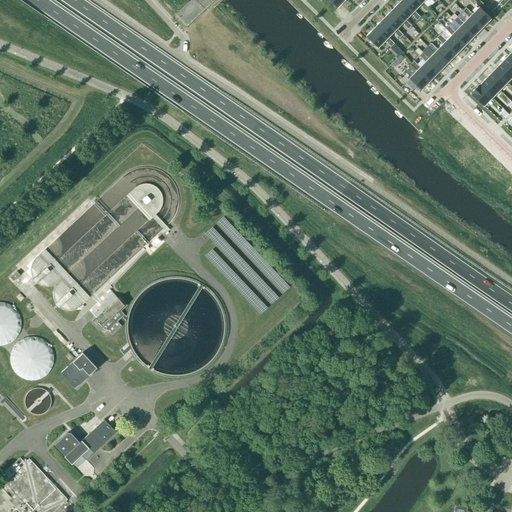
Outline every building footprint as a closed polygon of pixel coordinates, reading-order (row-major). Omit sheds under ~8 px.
[(417,0),(401,0),(401,1),(412,12),(414,11),(419,5),(426,11),(429,8),(422,2),(421,3),(417,0)] [(401,1),(392,10),(404,21),(405,19),(410,14),(417,20),(420,17),(414,11),(412,12),(401,1)] [(466,8),(462,11),(469,17),(470,16),(482,27),(490,18),(479,7),(472,14),(466,8)] [(392,10),(383,19),(395,30),(396,28),(402,23),(408,29),(411,26),(405,19),(404,21),(392,10)] [(457,17),(454,20),(460,26),(461,25),(473,36),(482,27),(470,16),(469,17),(463,23),(457,17)] [(383,19),(375,27),(386,39),(388,37),(393,32),(399,38),(403,35),(396,28),(395,30),(383,19)] [(448,26),(445,29),(451,35),(453,34),(464,45),(473,36),(461,25),(460,26),(455,32),(448,26)] [(375,27),(366,36),(377,48),(384,40),(391,47),(394,43),(388,37),(386,39),(375,27)] [(410,43),(413,40),(408,34),(405,37),(410,43)] [(440,35),(436,38),(443,44),(444,43),(456,54),(464,45),(453,34),(451,35),(446,41),(440,35)] [(431,44),(428,47),(434,53),(435,51),(447,63),(456,54),(444,43),(443,44),(437,50),(431,44)] [(418,48),(414,51),(419,56),(425,62),(427,60),(438,72),(447,63),(435,51),(434,53),(428,47),(427,46),(422,52),(418,48)] [(511,57),(509,54),(501,62),(511,72),(511,57)] [(413,61),(410,65),(411,66),(416,71),(418,69),(424,75),(429,80),(438,72),(427,60),(425,62),(420,67),(413,61)] [(511,72),(501,62),(494,70),(506,82),(511,76),(511,72)] [(405,70),(401,73),(408,80),(405,83),(412,90),(416,86),(420,90),(429,80),(424,75),(418,69),(416,71),(411,66),(410,65),(405,70)] [(494,70),(486,78),(499,90),(506,82),(494,70)] [(478,85),(491,98),(499,90),(486,78),(479,85),(478,85)] [(478,85),(470,93),(483,106),(491,98),(478,85)] [(503,109),(500,113),(504,118),(508,114),(503,109)] [(89,298),(44,249),(32,261),(31,263),(30,266),(30,268),(30,270),(30,272),(30,274),(31,275),(32,277),(33,279),(32,280),(36,284),(37,284),(38,284),(39,285),(40,286),(42,286),(46,287),(48,287),(50,286),(53,286),(54,287),(53,288),(53,291),(52,293),(52,295),(53,296),(53,298),(53,300),(54,301),(55,303),(55,304),(59,308),(60,308),(62,309),(64,310),(66,311),(68,311),(70,311),(74,310),(76,309),(81,310),(84,307),(82,305),(89,298)] [(14,282),(20,275),(17,271),(10,278),(14,282)] [(125,320),(126,316),(125,316),(121,311),(125,307),(109,289),(99,298),(101,300),(89,310),(104,326),(100,330),(100,331),(104,331),(104,330),(106,329),(108,331),(105,333),(105,334),(109,335),(109,334),(110,333),(112,334),(121,326),(117,322),(122,317),(125,320)] [(0,348),(26,327),(1,297),(0,298),(0,348)] [(39,339),(14,338),(12,375),(52,378),(54,347),(39,346),(39,339)] [(74,389),(97,368),(82,353),(60,373),(74,389)] [(72,465),(81,456),(85,461),(115,432),(104,420),(80,443),(70,433),(67,433),(54,445),(65,456),(64,457),(72,465)] [(24,463),(20,458),(4,473),(9,478),(0,486),(0,487),(6,493),(4,495),(19,511),(54,511),(67,500),(29,459),(24,463)]
